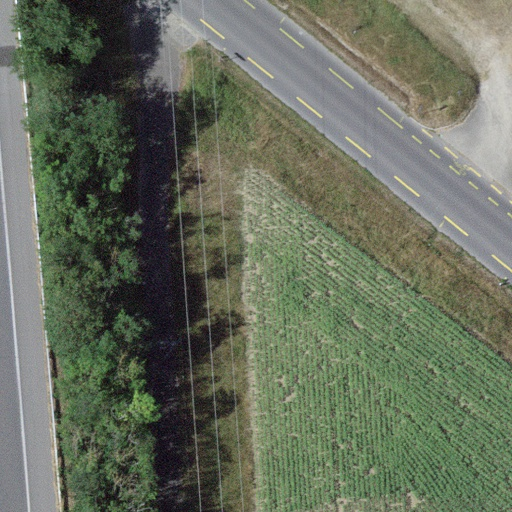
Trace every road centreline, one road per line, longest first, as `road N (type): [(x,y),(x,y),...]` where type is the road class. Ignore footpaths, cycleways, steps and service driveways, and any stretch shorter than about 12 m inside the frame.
road 1 (tertiary): [(213,0),(511,242)]
road 2 (track): [(466,205),(509,74)]
